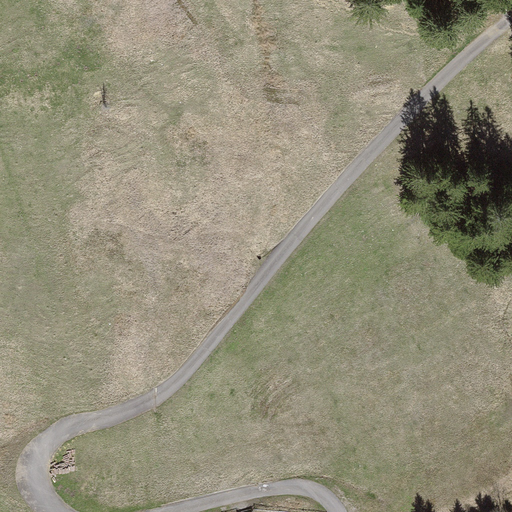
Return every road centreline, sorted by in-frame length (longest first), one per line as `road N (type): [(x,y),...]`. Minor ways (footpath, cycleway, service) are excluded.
road 1 (track): [(511,18),(388,135),(171,385),(42,448),(36,482),(55,511)]
road 2 (track): [(179,511),(292,487),(322,496),(337,511)]
